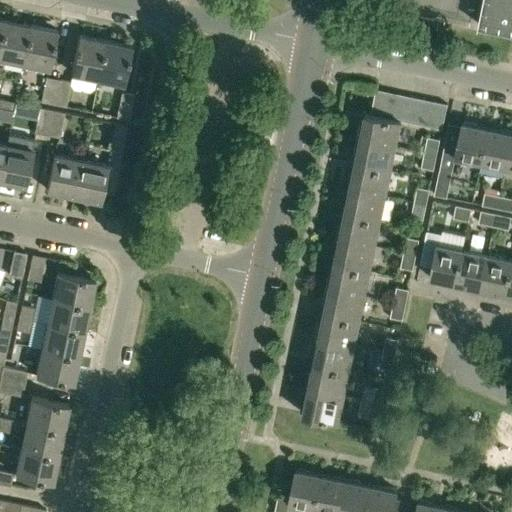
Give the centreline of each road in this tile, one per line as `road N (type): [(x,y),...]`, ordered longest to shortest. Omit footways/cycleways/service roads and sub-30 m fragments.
road 1 (residential): [(79,511),(132,249)]
road 2 (tertiary): [(264,278),(315,43)]
road 3 (tertiary): [(214,511),(264,278)]
road 4 (residential): [(511,85),(315,43)]
road 5 (residential): [(511,327),(473,321),(453,347),(470,379),(490,383),(511,367)]
road 6 (residential): [(264,278),(132,249)]
road 7 (residential): [(0,221),(132,249)]
